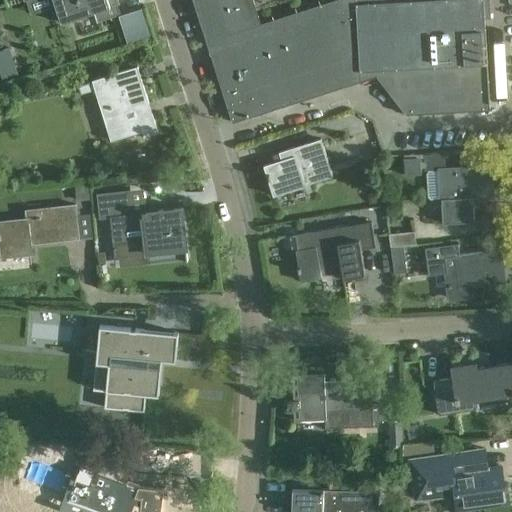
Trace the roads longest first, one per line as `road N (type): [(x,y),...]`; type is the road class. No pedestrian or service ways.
road 1 (residential): [(255,337),(511,323)]
road 2 (residential): [(255,337),(236,221),(209,140)]
road 3 (residential): [(340,99),(362,92),(398,125),(511,117)]
road 4 (residential): [(240,511),(255,337)]
road 5 (residential): [(209,140),(163,0)]
road 6 (residential): [(340,99),(209,140)]
